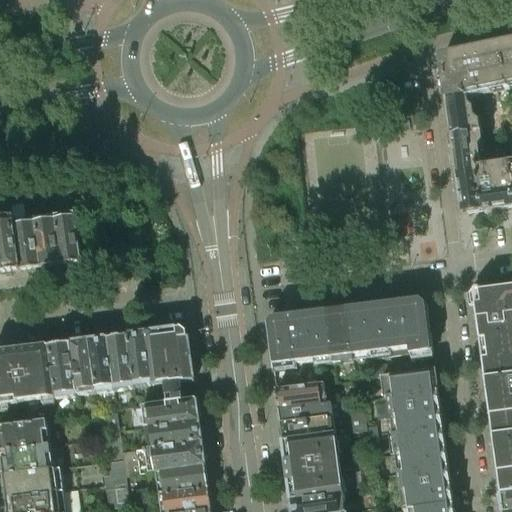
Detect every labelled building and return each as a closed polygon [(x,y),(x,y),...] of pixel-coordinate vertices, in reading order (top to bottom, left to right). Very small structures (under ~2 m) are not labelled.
[(511,44),(498,48),(506,91),(511,89),(511,44)] [(506,91),(498,48),(471,54),(479,96),(506,91)] [(471,54),(442,60),(447,102),(466,99),(479,96),(471,54)] [(466,99),(447,102),(452,137),(480,133),(479,123),(474,119),(472,109),(467,106),(466,99)] [(480,133),(452,137),(457,176),(475,173),(475,167),(477,167),(476,160),(479,157),(477,147),(481,142),(480,133)] [(511,208),(506,163),(483,166),(488,211),(511,208)] [(488,211),(483,166),(477,167),(475,167),(475,173),(457,176),(462,215),(468,214),(488,211)] [(73,215),(54,218),(60,266),(80,263),(73,215)] [(13,218),(0,219),(0,273),(20,271),(14,223),(13,218)] [(54,218),(33,220),(39,269),(60,266),(54,218)] [(33,220),(14,223),(20,271),(39,269),(33,220)] [(511,288),(478,293),(474,299),(477,321),(511,316),(511,288)] [(420,301),(412,302),(402,303),(409,357),(433,354),(427,305),(420,301)] [(402,303),(375,306),(365,308),(373,361),(409,357),(402,303)] [(365,308),(347,310),(353,364),(354,363),(353,358),(371,356),(371,362),(373,361),(365,308)] [(347,310),(327,313),(333,366),(353,364),(347,310)] [(327,313),(297,316),(272,319),(267,326),(273,368),(332,360),(333,366),(327,313)] [(511,357),(511,316),(477,321),(482,362),(511,357)] [(194,382),(188,339),(188,335),(181,330),(166,332),(173,385),(194,382)] [(173,385),(166,332),(146,335),(152,380),(164,379),(165,386),(173,385)] [(152,380),(146,335),(128,337),(134,383),(145,381),(146,389),(153,388),(152,380)] [(128,337),(109,340),(115,385),(127,384),(128,391),(135,390),(134,383),(128,337)] [(109,340),(89,342),(95,388),(107,386),(108,394),(116,393),(115,385),(109,340)] [(89,342),(70,345),(76,390),(88,389),(89,396),(96,395),(95,388),(89,342)] [(49,347),(55,393),(56,395),(68,394),(69,399),(77,398),(76,390),(70,345),(49,347)] [(49,347),(30,350),(36,396),(37,403),(45,402),(44,395),(55,393),(49,347)] [(36,396),(30,350),(11,352),(18,406),(26,405),(25,397),(36,396)] [(11,352),(0,353),(0,408),(18,406),(11,352)] [(511,434),(511,357),(482,362),(492,437),(511,434)] [(413,375),(412,363),(375,367),(376,380),(413,375)] [(386,380),(393,437),(443,430),(435,373),(386,380)] [(199,422),(197,401),(183,403),(183,398),(181,384),(173,385),(171,385),(173,404),(144,407),(145,417),(150,416),(152,429),(199,422)] [(325,384),(276,391),(279,413),(328,407),(325,384)] [(344,417),(342,405),(328,407),(279,413),(279,415),(278,420),(281,425),(344,417)] [(367,431),(364,414),(348,417),(344,417),(281,425),(283,442),(336,435),(367,431)] [(108,416),(109,431),(119,430),(117,415),(108,416)] [(199,422),(152,429),(147,429),(148,438),(153,437),(155,450),(202,443),(199,422)] [(49,423),(0,429),(0,440),(2,455),(53,447),(49,423)] [(382,472),(376,429),(368,430),(374,473),(382,472)] [(443,430),(393,437),(396,456),(446,450),(443,430)] [(511,434),(492,437),(497,476),(511,473),(511,434)] [(336,476),(334,465),(340,464),(339,456),(333,457),(331,444),(337,443),(336,435),(283,442),(291,502),(339,496),(337,485),(343,484),(342,475),(336,476)] [(125,462),(124,454),(122,438),(110,440),(114,464),(125,462)] [(205,466),(202,443),(155,450),(124,454),(125,462),(127,477),(157,473),(205,466)] [(53,447),(2,455),(5,478),(56,471),(53,447)] [(446,450),(396,456),(403,511),(453,505),(446,450)] [(125,462),(114,464),(108,464),(110,478),(104,479),(105,487),(128,484),(127,477),(125,462)] [(205,466),(157,473),(160,494),(208,487),(205,466)] [(63,470),(56,471),(5,478),(6,488),(5,491),(4,494),(5,497),(8,500),(66,492),(63,470)] [(511,495),(511,473),(497,476),(499,485),(500,497),(511,495)] [(131,508),(128,484),(105,487),(108,511),(131,508)] [(208,487),(160,494),(162,511),(190,511),(211,509),(208,487)] [(68,511),(66,492),(8,500),(9,510),(8,511),(68,511)] [(339,496),(291,502),(292,511),(340,511),(340,505),(346,504),(345,495),(339,496)] [(511,511),(511,495),(500,497),(502,511),(511,511)]
